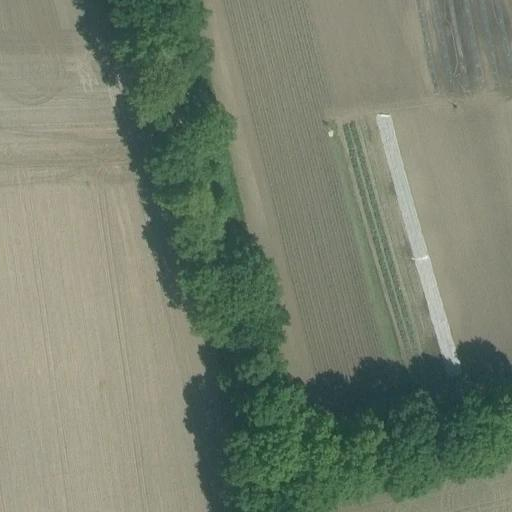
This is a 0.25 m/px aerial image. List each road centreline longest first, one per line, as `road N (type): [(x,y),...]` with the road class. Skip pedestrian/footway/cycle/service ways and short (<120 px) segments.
road 1 (track): [(153,0),(275,511)]
road 2 (track): [(511,411),(279,462)]
